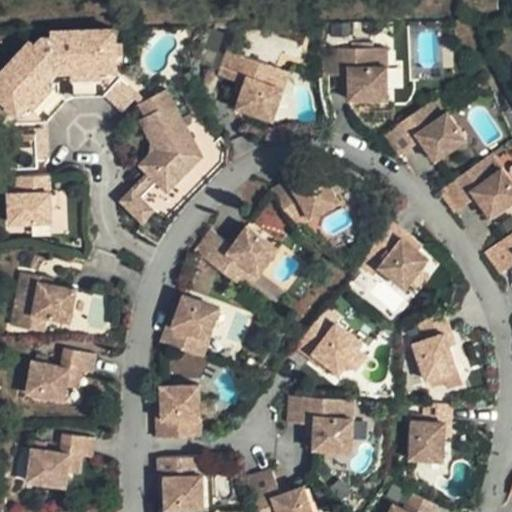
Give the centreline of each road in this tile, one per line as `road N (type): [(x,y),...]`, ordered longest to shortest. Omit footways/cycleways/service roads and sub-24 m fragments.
road 1 (residential): [(161,263),(221,183),(275,152),(324,144),(365,155),(404,179),(491,295),(506,364),(505,438),(484,511)]
road 2 (residential): [(136,511),(143,318),(161,263)]
road 3 (residential): [(161,263),(116,234),(105,217),(101,144),(68,109)]
